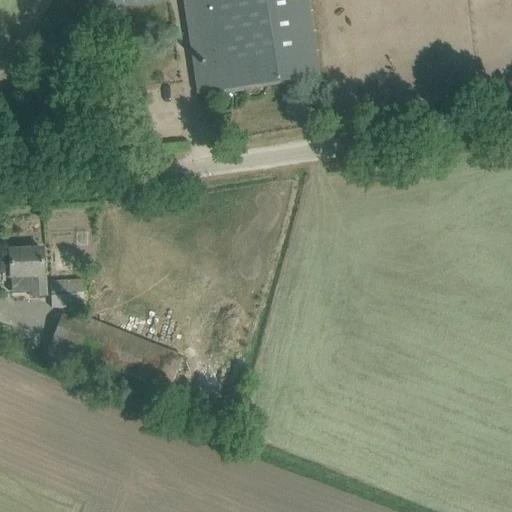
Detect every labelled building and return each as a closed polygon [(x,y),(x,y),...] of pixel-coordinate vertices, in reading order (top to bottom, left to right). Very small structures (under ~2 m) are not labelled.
[(171,0),(76,0),(78,13),(171,0)] [(317,75),(314,55),(305,0),(182,0),(197,93),(317,75)] [(8,251),(9,271),(10,277),(11,277),(11,295),(30,294),(30,297),(46,296),(44,274),(42,274),(41,249),(8,251)] [(81,281),(50,282),(51,308),(83,306),(81,281)] [(167,391),(173,375),(181,357),(85,319),(83,324),(61,315),(53,333),(45,356),(92,375),(96,363),(167,391)]
